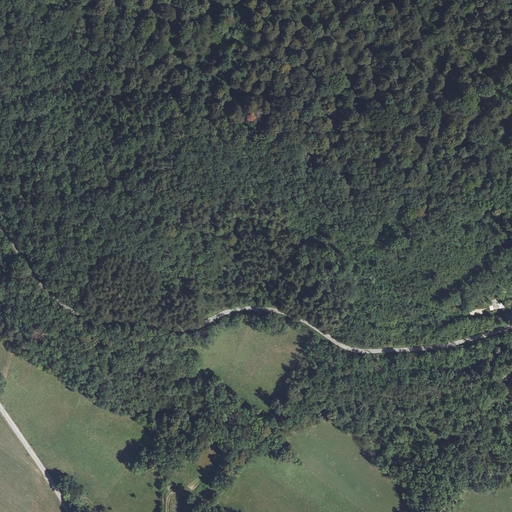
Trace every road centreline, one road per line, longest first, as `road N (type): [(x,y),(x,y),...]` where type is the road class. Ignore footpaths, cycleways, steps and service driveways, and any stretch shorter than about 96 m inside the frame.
road 1 (unclassified): [(0,226),(39,283),(81,315),(192,325),(262,307),(364,351),(453,343),(511,326)]
road 2 (track): [(167,0),(246,45),(442,126),(511,165)]
road 3 (tertiary): [(0,406),(68,511)]
